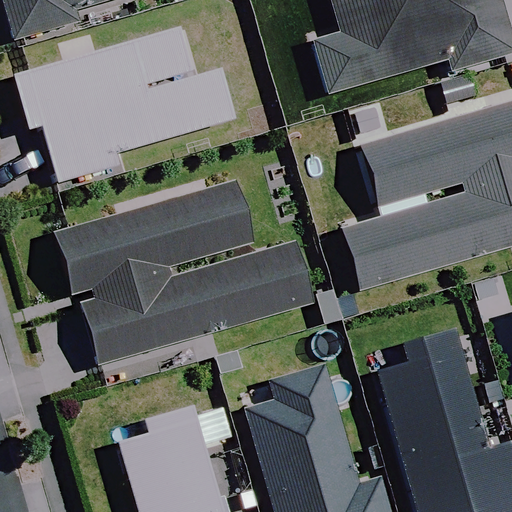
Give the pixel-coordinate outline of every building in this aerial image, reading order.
[(0,0),(0,33),(4,47),(70,29),(67,18),(132,0),(0,0)] [(495,0),(320,0),(331,39),(304,46),(319,102),(440,70),(442,78),(508,61),(492,1),(495,0)] [(193,76),(179,29),(12,77),(28,132),(40,128),(56,186),(116,168),(113,157),(232,123),(216,70),(193,76)] [(511,103),(360,146),(377,207),(460,184),(463,194),(333,230),(350,291),(462,260),(511,246),(511,103)] [(74,293),(94,364),(308,305),(291,245),(161,281),(157,268),(249,242),(232,184),(53,234),(70,294),(74,293)] [(482,452),(452,335),(402,348),(407,367),(377,374),(412,511),(511,511),(511,476),(504,446),(482,452)] [(352,487),(319,368),(268,382),(275,405),(245,413),(272,511),(385,511),(376,480),(352,487)] [(213,511),(182,399),(132,413),(140,442),(111,450),(129,511),(213,511)]
